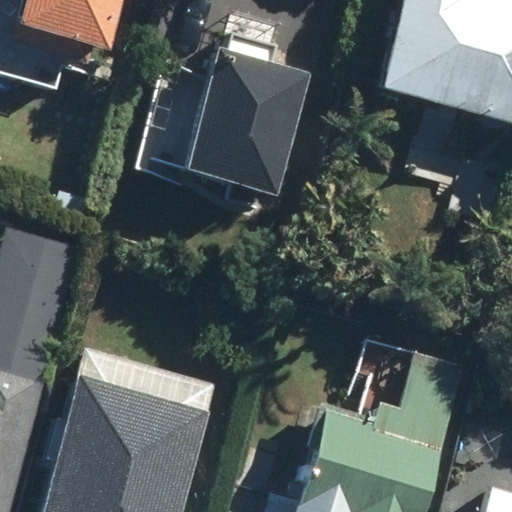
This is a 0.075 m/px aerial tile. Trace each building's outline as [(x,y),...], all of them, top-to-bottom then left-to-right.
[(101,0),(0,0),(0,38),(83,63),(101,0)] [(511,139),(511,9),(475,0),(377,0),(352,100),(511,139)] [(285,82),(196,55),(159,176),(249,203),(285,82)] [(0,507),(71,253),(0,230),(0,507)] [(167,511),(201,389),(65,353),(22,511),(167,511)] [(354,431),(303,416),(278,502),(258,496),(253,511),(410,511),(451,372),(399,358),(383,412),(361,406),(354,431)]
